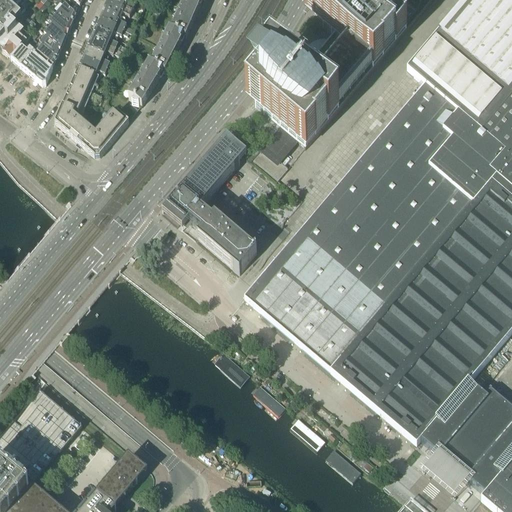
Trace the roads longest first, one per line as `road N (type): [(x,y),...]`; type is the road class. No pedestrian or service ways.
road 1 (unclassified): [(429,511),(242,355),(226,329),(227,309),(127,224)]
road 2 (secondary): [(127,224),(254,71),(300,0)]
road 3 (tertiary): [(188,478),(0,317)]
road 4 (secondary): [(0,367),(127,224)]
road 5 (residential): [(96,0),(51,102),(22,143)]
road 6 (secondary): [(95,202),(0,315)]
road 7 (secondary): [(251,0),(173,109)]
road 8 (secondary): [(173,109),(95,202)]
road 9 (residential): [(225,0),(173,109)]
